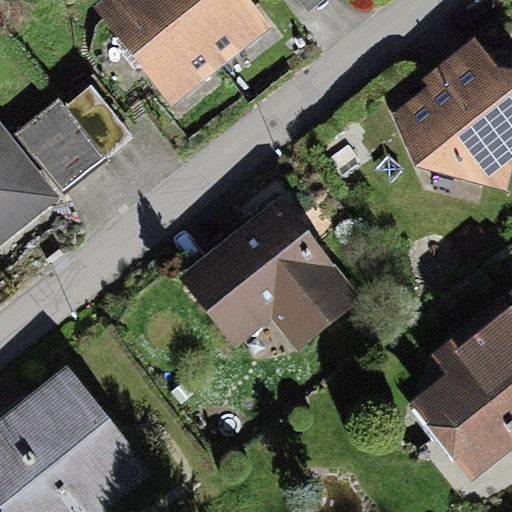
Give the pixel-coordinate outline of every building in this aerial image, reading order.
[(218,68),(161,0),(114,0),(91,19),(167,111),(218,68)] [(161,0),(218,68),(259,35),(230,0),(161,0)] [(511,89),(467,43),(386,111),(396,178),(511,200),(511,89)] [(97,85),(67,106),(103,159),(133,138),(97,85)] [(0,139),(0,240),(49,200),(0,139)] [(267,206),(170,294),(235,364),(269,333),(301,368),(363,312),(267,206)] [(511,313),(500,300),(420,369),(434,385),(404,411),(467,484),(509,447),(511,450),(511,313)] [(112,511),(143,486),(53,379),(0,423),(0,511),(112,511)]
